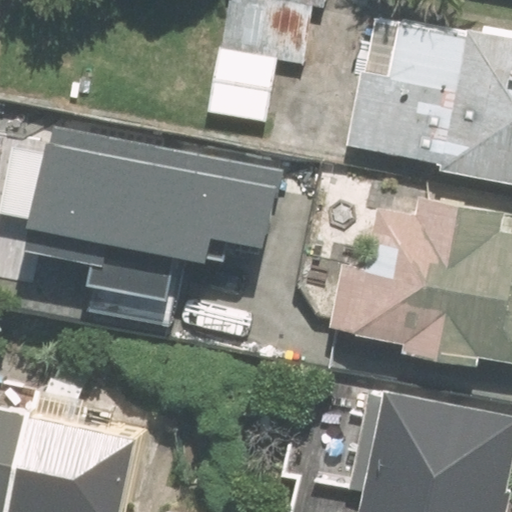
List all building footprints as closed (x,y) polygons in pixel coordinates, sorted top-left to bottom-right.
[(233,0),(216,109),(275,118),(285,55),(311,59),(320,3),(333,5),(333,0),(233,0)] [(511,23),(388,0),(383,0),(356,145),(511,174),(511,23)] [(2,206),(225,249),(229,224),(281,234),(295,163),(36,113),(30,141),(15,139),(2,206)] [(414,328),(412,346),(511,359),(511,197),(429,186),(426,207),(386,201),(377,262),(349,258),(341,318),(414,328)] [(136,511),(155,423),(122,416),(126,395),(0,368),(0,492),(92,511),(136,511)] [(358,483),(374,486),(369,511),(511,511),(511,401),(392,382),(390,390),(374,387),(358,483)]
